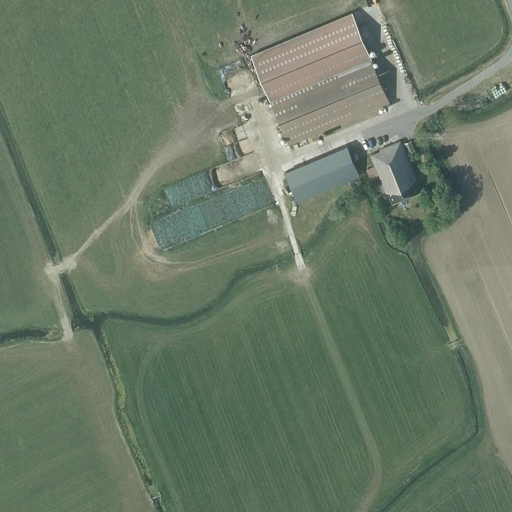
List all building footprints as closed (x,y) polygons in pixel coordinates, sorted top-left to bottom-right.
[(267,99),(290,148),(388,102),(366,53),(267,99)] [(511,84),(510,82),(503,86),(500,81),(491,86),(498,97),(511,88),(511,84)] [(241,124),(218,134),(229,161),(241,156),(235,142),(247,137),(241,124)] [(404,143),(408,153),(415,150),(410,140),(404,143)] [(388,191),(393,202),(421,191),(401,141),(381,149),(382,151),(371,155),(386,191),(388,191)] [(358,175),(346,146),(285,171),(297,200),(358,175)]
